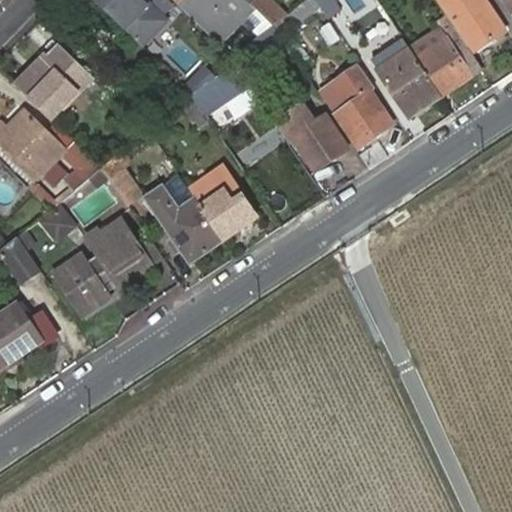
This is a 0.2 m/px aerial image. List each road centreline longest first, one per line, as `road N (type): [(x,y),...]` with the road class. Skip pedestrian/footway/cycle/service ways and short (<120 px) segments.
road 1 (track): [(511,155),(0,496)]
road 2 (tertiary): [(0,448),(511,107)]
road 3 (track): [(480,511),(360,255)]
